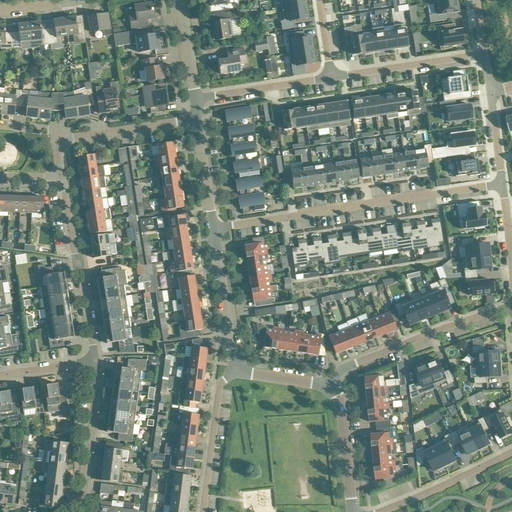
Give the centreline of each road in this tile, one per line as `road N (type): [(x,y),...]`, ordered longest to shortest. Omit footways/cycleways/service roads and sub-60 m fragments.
road 1 (residential): [(213,229),(502,185)]
road 2 (residential): [(331,388),(339,371),(355,363),(511,306)]
road 3 (residential): [(95,360),(62,179)]
road 4 (residential): [(485,55),(332,79)]
road 5 (residential): [(79,511),(95,360)]
road 6 (residential): [(202,511),(219,384),(236,369)]
road 7 (residential): [(55,132),(78,137),(195,118)]
road 8 (residential): [(236,369),(213,229)]
road 9 (residential): [(511,452),(382,511)]
road 10 (residential): [(332,79),(196,99)]
road 11 (residential): [(353,511),(341,409),(331,388)]
